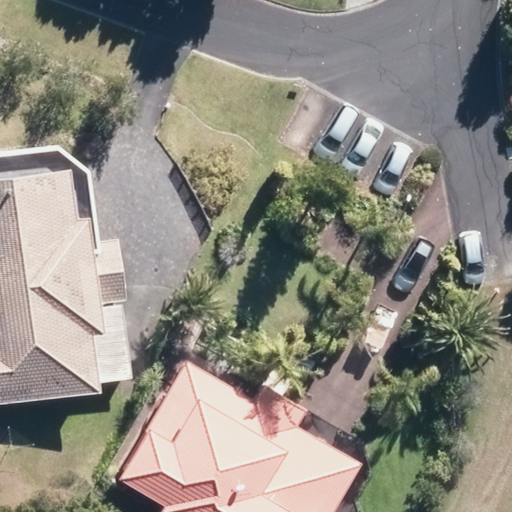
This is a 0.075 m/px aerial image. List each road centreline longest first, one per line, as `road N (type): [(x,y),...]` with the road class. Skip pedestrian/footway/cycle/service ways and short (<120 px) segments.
road 1 (residential): [(171,0),(300,46),(381,48),(433,23)]
road 2 (residential): [(473,251),(433,23)]
